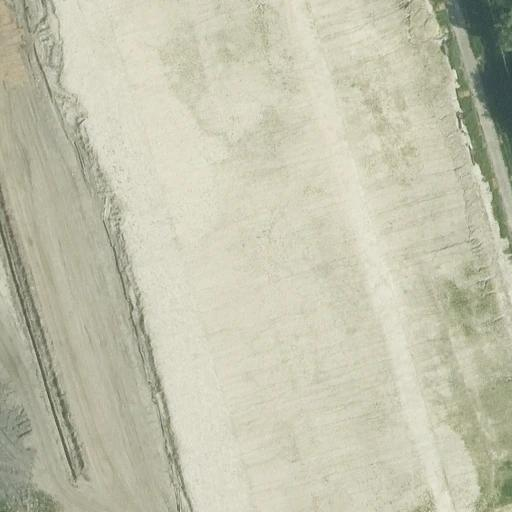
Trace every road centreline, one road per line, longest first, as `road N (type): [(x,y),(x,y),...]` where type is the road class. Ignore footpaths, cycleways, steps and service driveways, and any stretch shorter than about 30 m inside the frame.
road 1 (track): [(150,511),(202,467),(214,385),(202,0)]
road 2 (track): [(454,0),(511,202)]
